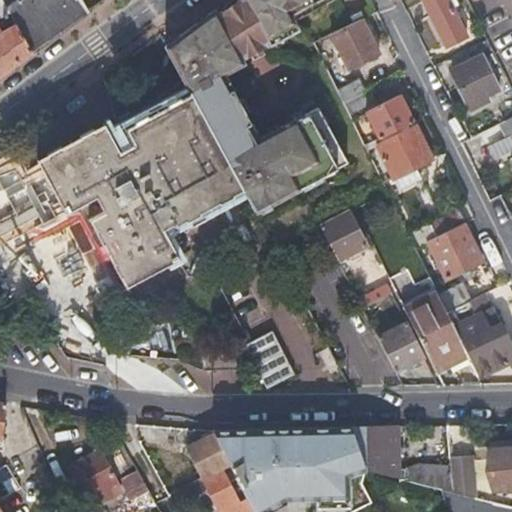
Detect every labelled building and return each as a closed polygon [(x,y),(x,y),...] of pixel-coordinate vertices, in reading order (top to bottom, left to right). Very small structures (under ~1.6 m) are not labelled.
[(0,0),(0,73),(30,52),(0,0)] [(0,0),(30,52),(87,11),(81,0),(0,0)] [(230,0),(210,15),(238,68),(244,65),(242,61),(298,30),(293,21),(301,17),(292,0),(230,0)] [(292,0),(301,17),(332,0),(292,0)] [(448,0),(423,0),(449,49),(468,39),(448,0)] [(238,68),(210,15),(166,46),(194,100),(239,184),(253,211),(299,188),(271,133),(261,138),(254,142),(245,126),(249,123),(232,91),(227,92),(219,78),(227,74),(238,68)] [(376,52),(361,22),(330,36),(349,74),(366,66),(363,59),(376,52)] [(485,58),(457,73),(473,104),(501,90),(485,58)] [(234,89),(227,74),(219,78),(227,92),(232,91),(234,89)] [(344,104),(367,93),(360,81),(338,92),(339,94),(344,104)] [(407,126),(413,123),(400,98),(376,109),(367,93),(344,104),(353,122),(366,115),(379,140),(407,126)] [(161,226),(239,184),(194,100),(127,137),(138,157),(124,165),(108,134),(40,169),(69,222),(100,205),(107,219),(91,227),(122,284),(177,255),(161,226)] [(271,133),(299,188),(347,163),(318,108),(271,133)] [(254,142),(261,138),(252,122),(249,123),(245,126),(254,142)] [(415,128),(413,123),(407,126),(410,132),(415,128)] [(407,126),(379,140),(382,146),(378,148),(394,181),(415,170),(432,161),(415,128),(410,132),(407,126)] [(415,170),(394,181),(400,192),(423,182),(415,170)] [(438,238),(464,225),(457,211),(430,224),(438,238)] [(349,214),(319,228),(320,228),(337,263),(367,248),(349,214)] [(482,263),(464,225),(438,238),(427,244),(446,280),(482,263)] [(357,302),(362,310),(381,300),(377,292),(357,302)] [(404,309),(436,371),(467,355),(447,314),(436,292),(404,309)] [(467,355),(479,379),(511,361),(511,349),(500,325),(490,331),(482,314),(477,316),(471,302),(447,314),(467,355)] [(394,373),(423,358),(406,325),(377,340),(394,373)] [(242,346),(205,348),(206,371),(243,370),(242,346)] [(236,431),(213,431),(215,434),(254,509),(265,503),(268,509),(287,500),(349,498),(349,475),(366,470),(353,427),(329,428),(278,429),(270,429),(236,431)] [(402,480),(399,427),(383,427),(353,427),(366,470),(402,480)] [(255,511),(254,509),(215,434),(187,448),(191,454),(175,463),(187,488),(204,479),(220,511),(255,511)] [(509,458),(508,449),(488,452),(489,460),(509,458)] [(511,468),(510,449),(508,449),(509,458),(489,460),(491,483),(511,482),(511,489),(511,468)] [(103,450),(71,467),(89,498),(98,492),(103,501),(116,494),(111,485),(119,480),(103,450)] [(457,472),(454,472),(423,469),(421,486),(445,492),(455,495),(457,472)] [(491,492),(511,492),(511,489),(511,482),(491,483),(491,492)] [(134,511),(160,511),(145,483),(127,493),(133,504),(131,505),(134,511)] [(473,511),(470,499),(455,495),(445,492),(449,511),(473,511)]
